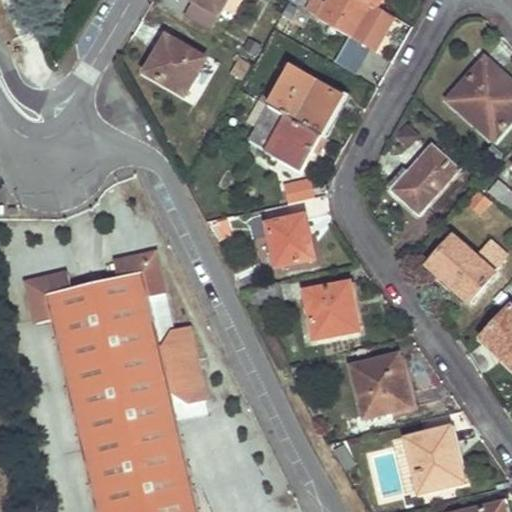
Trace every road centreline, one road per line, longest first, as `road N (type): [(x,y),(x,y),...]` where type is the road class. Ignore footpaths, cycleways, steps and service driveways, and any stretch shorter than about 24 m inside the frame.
road 1 (residential): [(443,0),(345,195),(511,433)]
road 2 (residential): [(60,110),(90,143),(166,171),(340,511)]
road 3 (residential): [(60,110),(130,0)]
